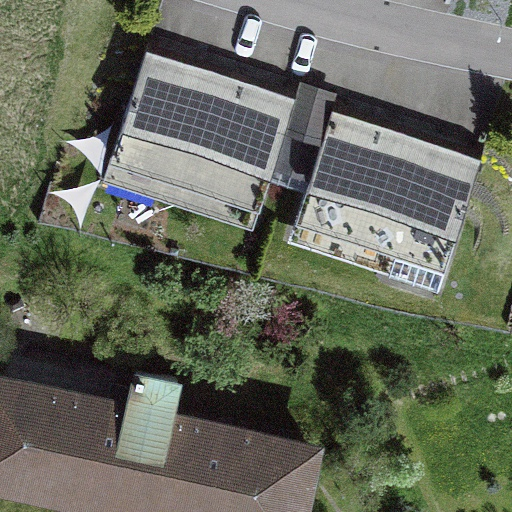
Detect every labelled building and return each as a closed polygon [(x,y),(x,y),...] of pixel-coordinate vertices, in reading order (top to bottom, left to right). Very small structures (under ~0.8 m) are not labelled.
[(280,137),(298,81),(151,33),(132,89),(280,137)] [(268,173),(280,137),(132,89),(120,126),(268,173)] [(465,197),(484,141),(336,93),(318,149),(465,197)] [(255,213),(268,173),(120,126),(107,166),(255,213)] [(465,197),(318,149),(306,186),(453,234),(465,197)] [(388,270),(436,286),(453,234),(306,186),(293,226),(392,258),(388,270)] [(0,376),(0,511),(296,511),(311,445),(168,414),(176,377),(136,368),(128,405),(0,376)]
